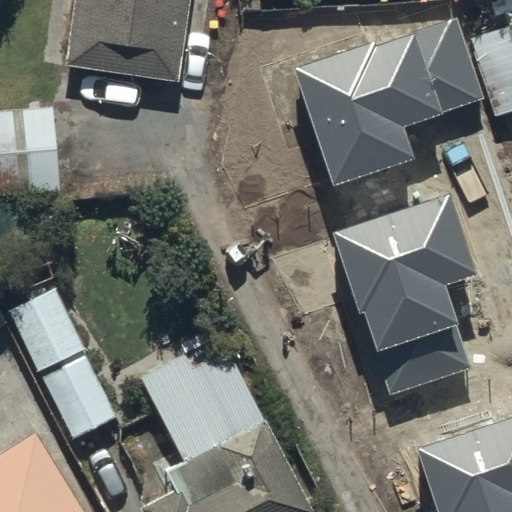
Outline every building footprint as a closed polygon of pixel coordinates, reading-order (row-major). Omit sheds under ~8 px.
[(73,0),(64,67),(179,83),(190,0),(73,0)] [(483,100),(455,19),(296,73),(334,184),(413,158),(403,127),(483,100)] [(494,118),(511,112),(511,25),(469,40),(494,118)] [(0,197),(60,192),(53,107),(0,111),(0,197)] [(334,233),(387,392),(469,365),(443,286),(478,274),(451,194),(334,233)] [(38,373),(85,350),(55,289),(8,312),(38,373)] [(140,511),(314,511),(267,420),(263,422),(228,352),(192,370),(185,357),(141,379),(184,463),(167,473),(176,490),(139,509),(140,511)] [(71,440),(117,418),(86,358),(41,381),(71,440)] [(511,511),(511,417),(418,448),(439,511),(511,511)] [(0,511),(84,511),(35,433),(0,454),(0,511)]
